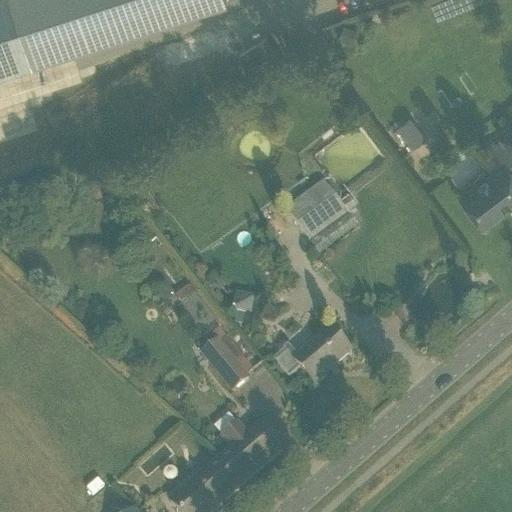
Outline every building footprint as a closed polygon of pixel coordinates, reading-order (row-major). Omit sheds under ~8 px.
[(0,0),(0,79),(230,4),(228,0),(0,0)] [(338,40),(352,45),(358,32),(344,26),(338,40)] [(397,128),(401,134),(414,125),(410,119),(397,128)] [(477,225),(483,226),(511,204),(511,129),(501,138),(511,152),(511,158),(489,175),(486,171),(474,180),(477,184),(461,196),(472,211),(469,214),(477,225)] [(349,199),(341,205),(323,182),(285,211),(286,213),(281,217),(287,226),(293,222),(320,257),(358,228),(347,214),(356,208),(349,199)] [(189,287),(176,297),(181,304),(194,294),(189,287)] [(252,316),(255,297),(236,294),(232,313),(237,314),(235,324),(245,326),(247,315),(252,316)] [(300,368),(315,387),(330,374),(328,372),(351,353),(331,330),(298,358),(288,347),(284,350),(284,351),(274,361),(289,378),(300,368)] [(232,393),(248,380),(210,336),(197,348),(202,354),(201,355),(232,393)] [(241,487),(282,452),(259,426),(249,435),(238,422),(219,437),(230,451),(219,461),(241,487)] [(170,503),(177,511),(211,511),(241,487),(219,461),(170,503)]
